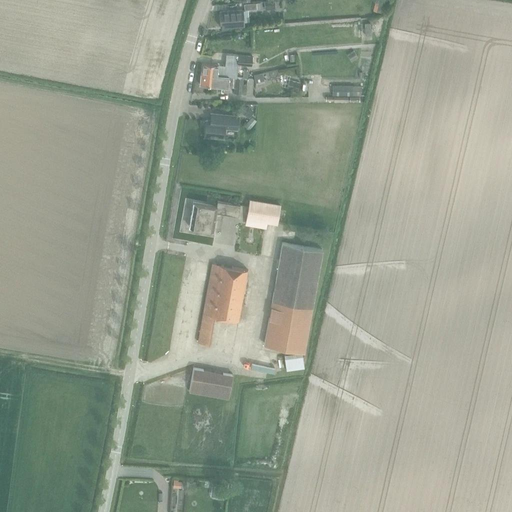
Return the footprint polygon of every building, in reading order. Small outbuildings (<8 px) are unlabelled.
[(375,0),(373,11),(382,13),(384,0),(375,0)] [(242,9),(229,10),(219,11),(221,25),(220,25),(220,28),(222,27),(232,26),(232,25),(243,24),(242,9)] [(202,63),(201,74),(236,78),(237,65),(238,56),(226,54),(225,66),(202,63)] [(238,56),(237,65),(251,66),(252,57),(238,56)] [(276,75),(284,74),(283,67),(275,68),(276,75)] [(254,75),(256,82),(268,80),(266,72),(254,75)] [(201,74),(200,85),(209,86),(234,88),(234,93),(246,95),(247,79),(243,78),(236,78),(201,74)] [(332,95),(361,95),(361,87),(353,87),(353,85),(332,85),(332,95)] [(204,136),(223,138),(224,128),(237,129),(239,116),(211,113),(210,120),(206,120),(204,136)] [(246,218),(277,223),(280,206),(249,201),(246,218)] [(193,202),(189,226),(190,226),(213,230),(216,213),(238,216),(240,206),(217,202),(216,207),(194,203),(194,202),(193,202)] [(264,344),(304,350),(323,249),(283,243),(264,344)] [(198,342),(208,344),(209,344),(214,316),(238,320),(247,269),(212,263),(198,342)] [(193,368),(189,391),(199,393),(203,369),(193,368)] [(232,374),(203,369),(199,393),(228,398),(232,374)]
